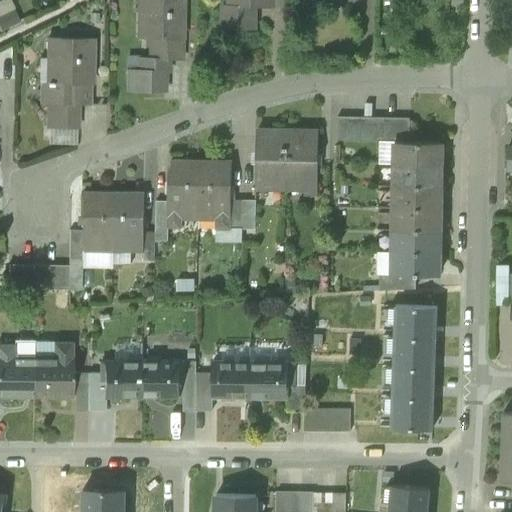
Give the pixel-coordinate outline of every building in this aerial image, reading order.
[(0,0),(0,28),(1,30),(21,20),(11,0),(0,0)] [(168,59),(180,59),(181,19),(183,19),(183,0),(138,0),(138,13),(148,13),(147,37),(152,37),(151,58),(151,59),(168,59)] [(222,28),(254,29),(254,6),(236,5),(236,4),(222,4),(222,28)] [(54,54),(53,79),(60,78),(60,98),(60,101),(76,101),(87,101),(88,62),(91,62),(92,35),(46,34),(45,54),(54,54)] [(35,78),(41,78),(46,78),(46,77),(50,77),(50,79),(53,79),(54,54),(45,54),(35,54),(35,78)] [(139,58),(139,69),(139,71),(165,71),(169,71),(168,59),(151,59),(151,58),(139,58)] [(164,89),(165,71),(139,71),(139,69),(129,69),(128,89),(164,89)] [(47,98),(60,98),(60,78),(53,79),(50,79),(50,77),(46,77),(46,78),(41,78),(41,101),(47,101),(47,98)] [(47,124),(75,125),(76,101),(60,101),(60,98),(47,98),(47,101),(47,124)] [(337,141),(350,141),(350,117),(338,117),(337,141)] [(362,118),(350,117),(350,141),(361,141),(362,141),(362,118)] [(374,118),(362,118),(362,141),(374,141),(374,118)] [(386,118),(374,118),(374,141),(380,141),(386,142),(386,118)] [(398,118),(386,118),(386,142),(395,142),(398,142),(398,118)] [(410,119),(398,118),(398,142),(410,142),(410,119)] [(75,125),(47,124),(46,143),(75,144),(75,125)] [(256,187),(287,188),(288,131),(269,130),(269,133),(257,132),(256,187)] [(306,131),(288,131),(287,188),(307,188),(307,195),(318,195),(320,134),(306,133),(306,131)] [(379,164),(395,164),(395,142),(386,142),(380,141),(379,164)] [(395,142),(395,164),(441,165),(441,143),(410,142),(398,142),(395,142)] [(182,217),(200,218),(201,161),(183,160),(183,162),(169,162),(168,201),(168,226),(170,226),(182,226),(182,217)] [(219,161),(201,161),(200,218),(216,218),(216,227),(230,228),(230,200),(231,163),(219,163),(219,161)] [(395,164),(395,186),(441,187),(441,165),(395,164)] [(395,186),(394,208),(440,209),(441,187),(395,186)] [(85,249),(112,249),(114,193),(95,192),(95,194),(85,194),(84,228),(84,249),(85,249)] [(131,193),(114,193),(112,249),(132,250),(142,250),(143,250),(143,229),(144,195),(131,195),(131,193)] [(230,228),(243,228),(243,200),(230,200),(230,228)] [(256,200),(243,200),(243,228),(255,228),(256,200)] [(157,201),(156,229),(156,241),(170,241),(170,226),(168,226),(168,201),(157,201)] [(394,208),(394,230),(440,231),(440,209),(394,208)] [(82,258),(84,258),(85,249),(84,249),(84,228),(70,227),(69,258),(82,258)] [(243,228),(216,227),(216,242),(242,242),(243,228)] [(155,261),(156,241),(156,229),(143,229),(143,250),(142,250),(142,260),(155,261)] [(394,230),(393,252),(439,253),(440,231),(394,230)] [(82,258),(82,267),(112,268),(112,263),(112,249),(85,249),(84,258),(82,258)] [(112,249),(112,263),(132,263),(132,250),(112,249)] [(393,272),(393,252),(378,252),(378,272),(393,272)] [(439,274),(439,253),(393,252),(393,272),(393,273),(414,274),(439,274)] [(69,264),(69,289),(69,290),(81,291),(82,267),(82,258),(69,258),(69,264)] [(8,288),(21,288),(21,263),(9,263),(8,288)] [(21,288),(33,288),(33,263),(21,263),(21,288)] [(33,288),(45,289),(45,263),(33,263),(33,288)] [(45,289),(57,289),(57,264),(45,263),(45,289)] [(69,264),(57,264),(57,289),(69,289),(69,264)] [(496,265),(496,305),(509,305),(509,265),(496,265)] [(378,272),(378,291),(414,289),(414,274),(393,273),(393,272),(378,272)] [(195,281),(180,282),(180,292),(195,291),(195,281)] [(396,308),(395,339),(435,340),(436,309),(396,308)] [(361,338),(350,338),(350,355),(361,355),(361,338)] [(395,339),(394,367),(435,368),(435,340),(395,339)] [(54,340),(54,343),(53,355),(35,355),(34,395),(71,396),(71,384),(71,371),(71,340),(54,340)] [(0,354),(15,355),(15,342),(0,341),(0,354)] [(35,342),(15,342),(15,355),(35,355),(35,342)] [(35,342),(35,355),(53,355),(54,343),(35,342)] [(114,343),(113,360),(143,360),(142,343),(114,343)] [(251,361),(251,348),(223,347),(223,361),(251,361)] [(251,361),(281,362),(281,348),(251,348),(251,361)] [(0,394),(34,395),(35,355),(15,355),(0,354),(0,394)] [(100,378),(102,378),(109,378),(110,359),(100,359),(100,372),(100,378)] [(104,396),(142,396),(143,360),(113,360),(110,359),(109,378),(102,378),(101,395),(104,396)] [(180,395),(180,380),(180,378),(173,378),(174,360),(143,360),(142,396),(180,397),(180,395)] [(184,360),(174,360),(173,378),(180,378),(180,380),(183,380),(183,373),(184,360)] [(183,373),(196,373),(196,361),(184,360),(183,373)] [(211,373),(211,379),(218,379),(219,361),(211,361),(211,373)] [(223,361),(219,361),(218,379),(211,379),(211,397),(212,397),(250,397),(251,361),(223,361)] [(281,362),(251,361),(250,397),(287,398),(288,398),(288,386),(288,380),(281,379),(281,362)] [(288,386),(297,386),(297,364),(297,362),(281,362),(281,379),(288,380),(288,386)] [(297,386),(306,387),(306,364),(297,364),(297,386)] [(394,367),(393,398),(434,399),(435,368),(394,367)] [(71,384),(88,385),(88,372),(71,371),(71,384)] [(100,378),(100,372),(88,372),(88,385),(88,407),(105,407),(104,396),(101,395),(102,378),(100,378)] [(183,411),(196,411),(196,373),(183,373),(183,380),(180,380),(180,395),(183,395),(183,411)] [(211,373),(196,373),(196,411),(212,411),(212,397),(211,397),(211,379),(211,373)] [(75,407),(88,407),(88,385),(71,384),(71,396),(75,396),(75,407)] [(286,413),(305,413),(305,410),(306,387),(297,386),(288,386),(288,398),(287,398),(286,413)] [(433,430),(434,399),(393,398),(392,429),(433,430)] [(351,410),(305,410),(305,413),(304,433),(351,433),(351,410)] [(511,413),(504,413),(503,447),(511,447),(511,413)] [(501,481),(511,481),(511,447),(503,447),(501,481)] [(394,484),(391,511),(427,511),(429,487),(394,484)] [(123,511),(124,489),(81,488),(80,511),(123,511)] [(276,511),(312,511),(312,492),(277,492),(276,511)] [(345,511),(346,493),(312,492),(312,511),(345,511)] [(255,511),(255,494),(216,493),(215,511),(255,511)]
